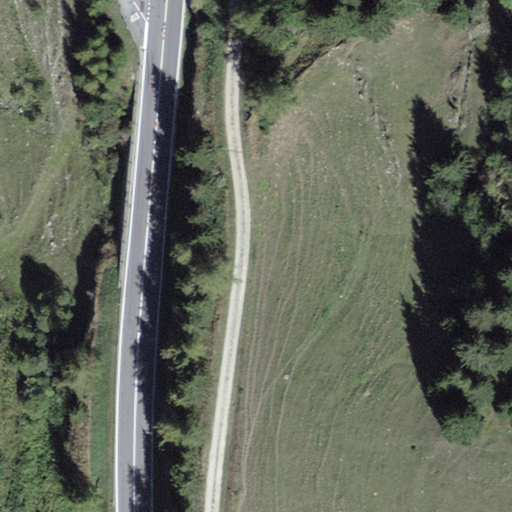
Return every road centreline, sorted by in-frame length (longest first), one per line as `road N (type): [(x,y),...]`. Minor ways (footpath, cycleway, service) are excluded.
road 1 (track): [(211,511),(243,245),(229,129),(231,0)]
road 2 (primary): [(136,511),(165,0)]
